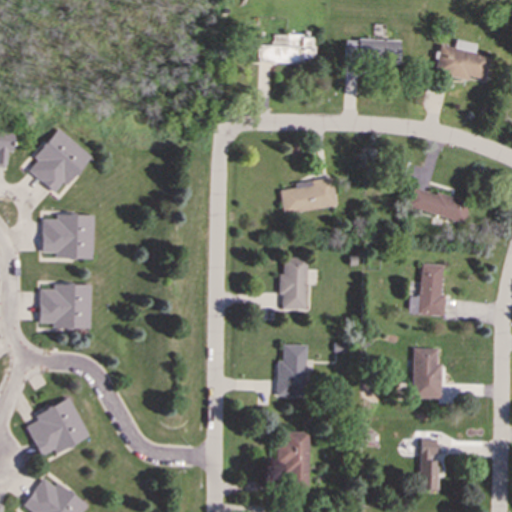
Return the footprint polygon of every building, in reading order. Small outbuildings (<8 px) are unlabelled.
[(271,45),(256,44),(256,62),(312,63),(312,35),(271,35),(271,45)] [(399,40),(343,39),(342,63),(398,64),(399,40)] [(474,43),(453,39),(452,47),(437,44),(431,73),(464,79),(465,76),(482,79),(487,55),(473,52),(474,43)] [(0,167),(3,168),(3,151),(9,151),(10,128),(0,127),(0,167)] [(52,192),(60,182),(65,186),(89,155),(54,128),(31,158),(34,160),(25,171),(52,192)] [(281,214),(335,206),(330,177),(292,183),(293,187),(278,190),(281,214)] [(411,187),(406,207),(462,222),(468,202),(411,187)] [(91,214),(53,214),(53,219),(39,218),(39,252),(53,253),(52,258),(90,259),(91,214)] [(303,309),(305,257),(281,257),(280,273),(277,273),(276,295),(279,295),(279,309),(303,309)] [(442,316),(443,294),(438,294),(440,264),(418,263),(416,296),(407,295),(406,313),(442,316)] [(89,284),(50,284),(50,289),(37,289),(37,322),(51,322),(51,329),(89,329),(89,284)] [(275,360),(274,395),(303,396),(304,344),(280,344),(280,360),(275,360)] [(410,398),(439,398),(439,363),(434,363),(435,348),(410,347),(410,398)] [(24,426),(39,456),(52,449),(53,453),(87,436),(68,397),(32,414),(35,420),(24,426)] [(306,431),(275,431),(274,468),(279,468),(279,485),(306,485),(306,431)] [(434,438),(417,438),(418,489),(435,489),(434,438)] [(80,511),(86,504),(55,482),(53,485),(41,477),(22,505),(31,511),(80,511)]
